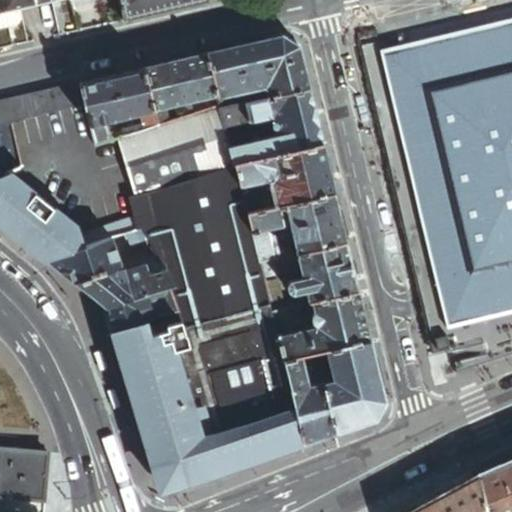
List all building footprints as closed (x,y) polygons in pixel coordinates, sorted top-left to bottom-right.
[(0,0),(0,15),(65,0),(0,0)] [(117,0),(123,24),(149,18),(207,5),(205,0),(117,0)] [(511,0),(358,37),(420,300),(433,355),(511,336),(511,0)] [(283,38),(206,56),(216,96),(217,101),(230,98),(265,90),(266,94),(232,103),(233,108),(309,92),(302,63),(298,49),(283,38)] [(216,96),(206,56),(145,70),(155,109),(165,107),(206,98),(216,96)] [(155,109),(145,70),(80,85),(85,105),(91,128),(103,124),(141,114),(155,111),(155,109)] [(85,105),(80,85),(0,102),(0,128),(11,125),(85,105)] [(233,108),(220,111),(234,166),(235,166),(322,147),(309,92),(233,108)] [(209,111),(219,107),(217,101),(216,96),(206,98),(209,111)] [(220,111),(233,108),(232,103),(230,98),(217,101),(219,107),(220,111)] [(234,166),(220,111),(219,107),(209,111),(170,123),(159,127),(145,131),(119,140),(133,199),(234,166)] [(159,127),(170,123),(165,107),(155,109),(155,111),(159,127)] [(145,131),(159,127),(155,111),(141,114),(145,131)] [(95,148),(112,142),(108,129),(103,124),(91,128),(95,148)] [(0,168),(7,174),(21,168),(15,142),(11,125),(0,128),(0,168)] [(334,195),(322,147),(235,166),(247,214),(260,211),(255,193),(248,189),(248,186),(271,181),(279,169),(282,184),(275,186),(279,203),(283,206),(334,195)] [(247,214),(235,166),(234,166),(133,199),(126,201),(142,230),(150,244),(152,249),(158,258),(165,271),(174,287),(169,288),(177,313),(181,329),(268,303),(264,283),(263,278),(259,263),(251,233),(247,214)] [(7,174),(0,176),(0,222),(22,240),(68,221),(7,174)] [(339,216),(334,195),(283,206),(260,211),(247,214),(251,233),(265,230),(282,227),(289,220),(297,255),(345,244),(339,216)] [(74,226),(68,221),(22,240),(48,261),(113,239),(122,236),(142,230),(126,201),(132,219),(77,234),(74,226)] [(145,245),(150,244),(142,230),(122,236),(125,246),(132,249),(145,245)] [(265,230),(251,233),(259,263),(280,258),(274,237),(265,230)] [(153,260),(158,258),(152,249),(148,250),(120,259),(117,250),(120,249),(119,244),(115,245),(113,239),(48,261),(76,284),(123,269),(153,260)] [(358,294),(345,244),(297,255),(301,270),(302,274),(308,273),(309,277),(303,278),(293,280),(291,283),(291,285),(293,293),(295,294),(306,292),(309,303),(309,304),(311,303),(358,294)] [(280,258),(259,263),(263,278),(301,270),(297,255),(280,258)] [(160,273),(165,271),(158,258),(153,260),(160,273)] [(106,308),(169,288),(174,287),(165,271),(160,273),(149,276),(147,269),(125,275),(123,269),(76,284),(93,297),(106,308)] [(278,282),(264,283),(268,303),(271,312),(284,309),(278,282)] [(114,332),(177,313),(169,288),(106,308),(114,332)] [(369,341),(358,294),(311,303),(313,314),(311,315),(309,316),(308,317),(307,319),(307,321),(307,323),(308,325),(309,326),(312,329),(293,332),(277,337),(283,361),(300,357),(316,353),(321,352),(369,341)] [(271,312),(268,303),(181,329),(173,332),(180,356),(205,444),(214,472),(258,458),(303,443),(283,361),(277,337),(271,312)] [(287,308),(284,309),(271,312),(277,337),(293,332),(287,308)] [(177,313),(114,332),(118,348),(173,332),(181,329),(177,313)] [(151,364),(180,356),(173,332),(118,348),(125,372),(151,364)] [(511,336),(433,355),(427,356),(435,380),(511,355),(511,336)] [(384,403),(369,341),(321,352),(324,366),(329,365),(332,379),(322,381),(335,432),(375,420),(384,403)] [(324,366),(321,352),(316,353),(319,367),(324,366)] [(189,449),(205,444),(180,356),(151,364),(160,393),(171,390),(189,449)] [(306,384),(300,357),(283,361),(303,443),(320,437),(335,432),(322,381),(306,384)] [(160,393),(151,364),(125,372),(125,373),(142,431),(169,423),(160,393)] [(324,366),(319,367),(322,381),(332,379),(329,365),(324,366)] [(171,390),(160,393),(167,400),(175,426),(172,431),(178,453),(189,449),(171,390)] [(172,431),(175,426),(167,400),(160,393),(169,423),(142,431),(152,462),(178,453),(172,431)] [(192,480),(214,472),(205,444),(189,449),(178,453),(152,462),(160,490),(192,480)] [(0,450),(0,498),(44,502),(48,455),(0,450)] [(511,511),(511,463),(478,482),(484,511),(511,511)] [(484,511),(478,482),(467,488),(438,505),(424,511),(484,511)] [(43,511),(44,502),(0,498),(0,511),(43,511)]
